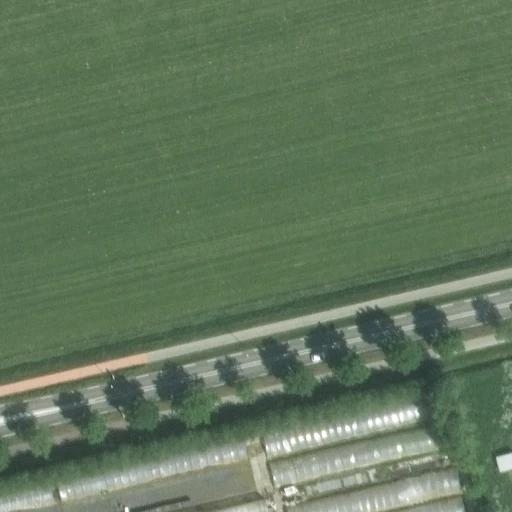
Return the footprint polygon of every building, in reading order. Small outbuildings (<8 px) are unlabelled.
[(267,453),(434,420),(430,399),(263,433),(267,453)] [(437,430),(270,459),(274,482),(441,454),(437,430)] [(62,496),(246,461),(243,445),(58,480),(62,496)] [(511,451),(497,456),(501,471),(511,467),(511,451)] [(67,511),(140,511),(253,485),(249,468),(67,511)] [(459,469),(288,503),(289,511),(467,511),(464,496),(459,469)] [(266,511),(264,499),(212,511),(266,511)]
